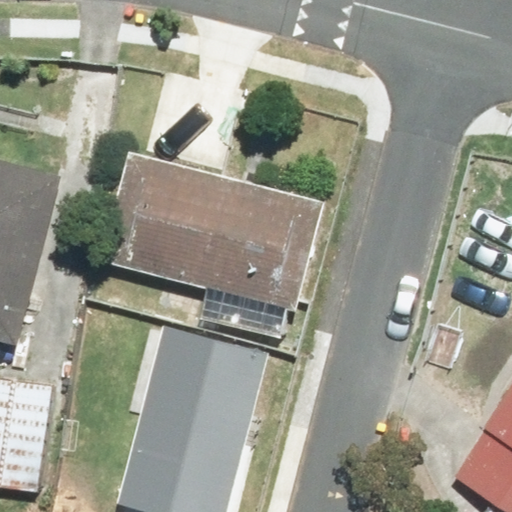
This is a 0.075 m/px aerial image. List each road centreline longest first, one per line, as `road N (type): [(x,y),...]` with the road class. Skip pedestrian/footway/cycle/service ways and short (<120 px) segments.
road 1 (residential): [(440,25),(327,511)]
road 2 (residential): [(440,25),(314,0)]
